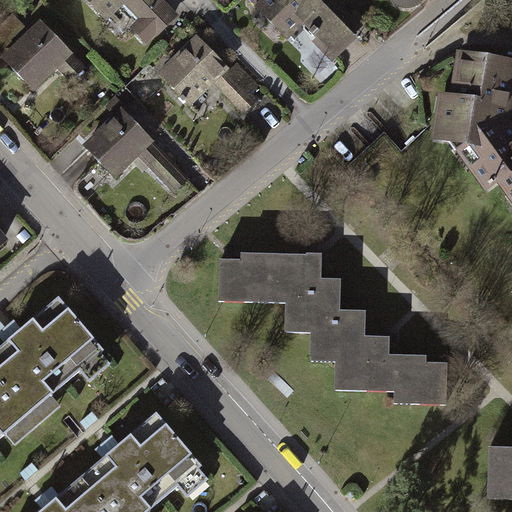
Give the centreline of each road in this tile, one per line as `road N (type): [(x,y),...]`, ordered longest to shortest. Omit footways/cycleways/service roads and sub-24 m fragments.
road 1 (residential): [(117,281),(407,41)]
road 2 (residential): [(117,281),(319,511)]
road 3 (residential): [(0,151),(117,281)]
